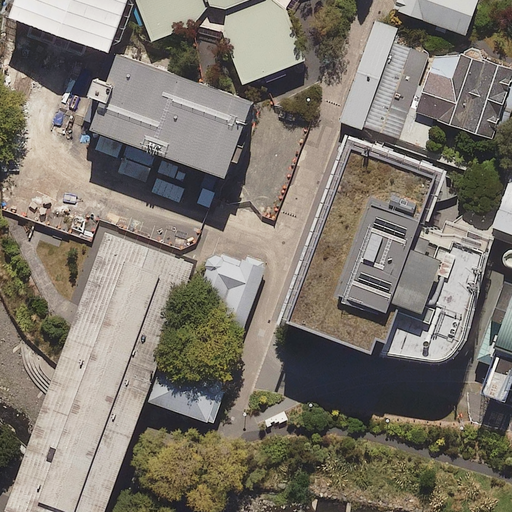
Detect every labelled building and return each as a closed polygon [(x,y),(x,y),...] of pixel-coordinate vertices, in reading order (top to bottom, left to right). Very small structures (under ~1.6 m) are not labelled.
[(115,0),(34,0),(29,14),(101,40),(115,0)] [(137,0),(153,41),(195,25),(224,33),(244,84),(307,59),(287,7),(291,0),(137,0)] [(477,0),(399,0),(395,10),(465,36),(477,0)] [(511,103),(511,71),(372,22),(338,120),(425,150),(435,121),(498,144),(511,103)] [(53,130),(87,35),(56,24),(8,157),(16,160),(7,184),(41,196),(63,133),(53,130)] [(256,102),(109,49),(82,124),(229,177),(256,102)] [(105,134),(84,126),(54,211),(93,225),(123,140),(105,134)] [(443,173),(342,136),(275,322),(368,356),(373,342),(386,347),(382,357),(440,365),(452,359),(466,340),(491,241),(443,224),(439,235),(424,230),(443,173)] [(511,172),(489,229),(511,236),(511,252),(506,251),(501,256),(501,264),(504,267),(511,269),(511,172)] [(20,473),(6,510),(11,511),(106,511),(197,264),(107,231),(66,342),(54,376),(29,448),(24,461),(20,473)] [(192,309),(245,328),(267,264),(215,245),(192,309)] [(511,288),(503,286),(476,361),(511,373),(511,288)] [(166,354),(150,401),(215,423),(231,376),(166,354)]
